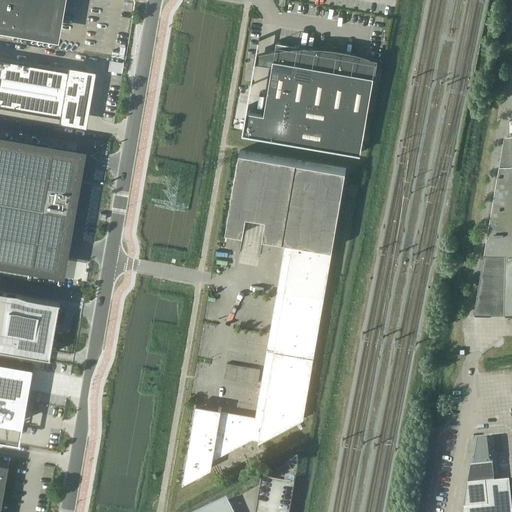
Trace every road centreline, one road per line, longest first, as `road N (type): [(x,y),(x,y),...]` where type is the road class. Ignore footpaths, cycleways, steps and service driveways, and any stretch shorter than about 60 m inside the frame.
road 1 (unclassified): [(109,262),(154,0)]
road 2 (unclassified): [(69,511),(109,262)]
road 3 (unclassified): [(453,511),(472,355)]
